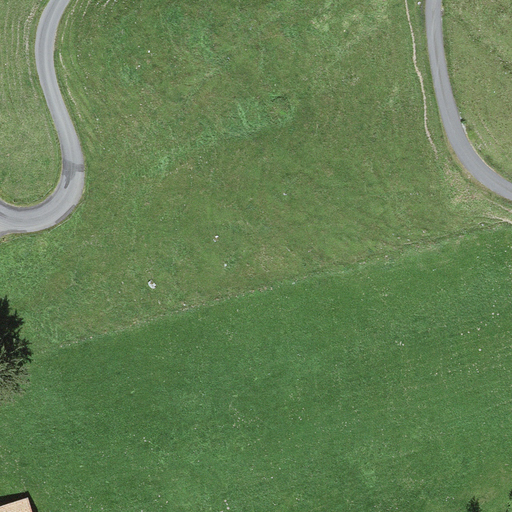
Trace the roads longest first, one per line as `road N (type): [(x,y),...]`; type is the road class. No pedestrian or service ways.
road 1 (track): [(72,0),(53,43),(57,84),(84,157),(80,191),(53,216),(32,222),(0,211)]
road 2 (track): [(511,193),(481,169),(461,136),(445,89),(436,0)]
